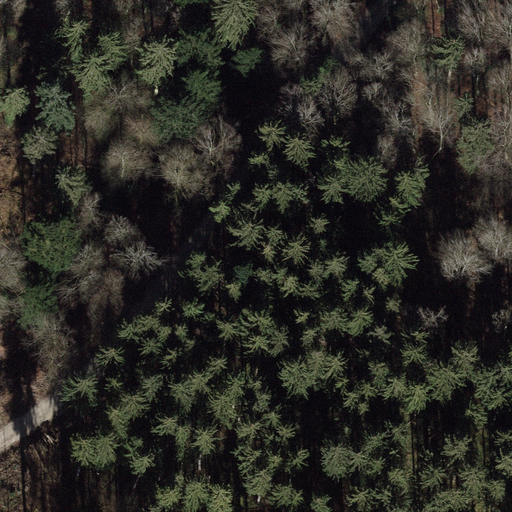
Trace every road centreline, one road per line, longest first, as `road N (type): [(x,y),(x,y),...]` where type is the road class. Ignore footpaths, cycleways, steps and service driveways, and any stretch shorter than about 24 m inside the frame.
road 1 (track): [(0,447),(98,379),(265,146),(388,0)]
road 2 (track): [(150,314),(511,356)]
